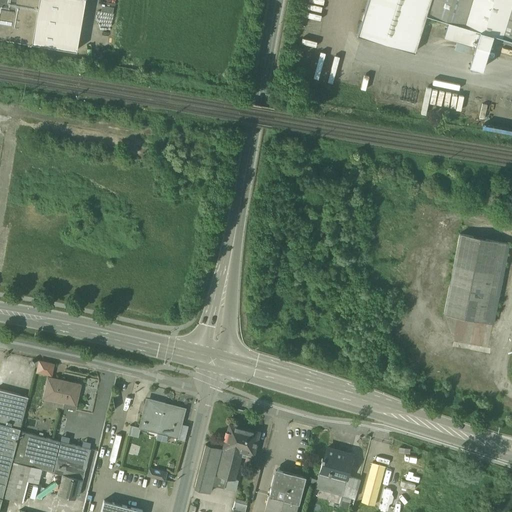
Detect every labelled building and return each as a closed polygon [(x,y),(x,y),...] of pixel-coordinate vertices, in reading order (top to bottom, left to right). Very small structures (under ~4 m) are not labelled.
[(0,0),(0,40),(52,49),(53,47),(32,44),(39,0),(0,0)] [(39,0),(32,44),(53,47),(77,51),(85,0),(39,0)] [(511,0),(370,0),(361,34),(419,52),(430,15),(511,39),(511,0)] [(511,244),(462,234),(445,312),(495,323),(511,244)] [(53,364),(39,361),(37,372),(51,375),(53,364)] [(74,383),(48,377),(43,398),(52,400),(53,399),(56,397),(66,400),(64,405),(75,408),(79,391),(80,391),(81,384),(74,382),(74,383)] [(0,506),(12,461),(19,431),(28,397),(24,396),(0,389),(0,506)] [(165,403),(149,399),(145,415),(143,415),(140,428),(149,430),(150,425),(159,428),(164,407),(165,403)] [(184,412),(164,407),(159,428),(170,430),(168,435),(178,437),(184,412)] [(259,433),(246,429),(230,426),(225,447),(226,447),(243,451),(254,454),(259,433)] [(60,441),(19,431),(12,461),(30,466),(40,468),(52,472),(60,441)] [(91,449),(60,441),(52,472),(62,475),(57,495),(74,499),(79,495),(81,489),(91,449),(91,450),(91,449)] [(224,450),(206,445),(195,488),(212,492),(214,485),(236,490),(238,481),(236,480),(235,480),(218,476),(226,447),(225,447),(224,450)] [(243,451),(226,447),(218,476),(235,480),(236,480),(243,451)] [(352,455),(326,448),(323,458),(322,458),(321,460),(322,461),(319,471),(330,474),(331,471),(346,475),(345,478),(346,478),(347,476),(352,455)] [(30,466),(12,461),(4,497),(22,502),(27,479),(30,466)] [(372,463),(362,501),(374,504),(384,466),(372,463)] [(40,468),(30,466),(27,479),(37,482),(40,468)] [(166,472),(163,471),(149,468),(147,476),(164,480),(166,472)] [(296,511),(304,474),(273,468),(263,511),(296,511)] [(331,471),(330,474),(319,471),(315,487),(342,494),(345,480),(348,481),(349,477),(347,476),(346,478),(345,478),(346,475),(331,471)] [(349,477),(348,481),(345,480),(342,494),(343,495),(355,498),(360,479),(349,477)] [(142,511),(142,510),(104,500),(100,511),(142,511)]
